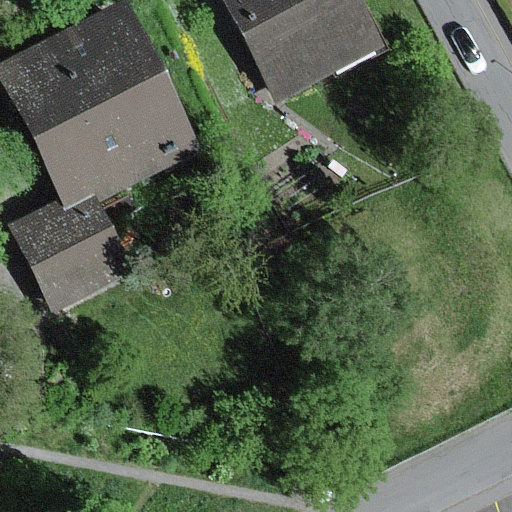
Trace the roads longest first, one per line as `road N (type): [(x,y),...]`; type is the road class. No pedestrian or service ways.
road 1 (residential): [(371,511),(511,441),(511,106),(451,0)]
road 2 (residential): [(321,511),(0,447)]
